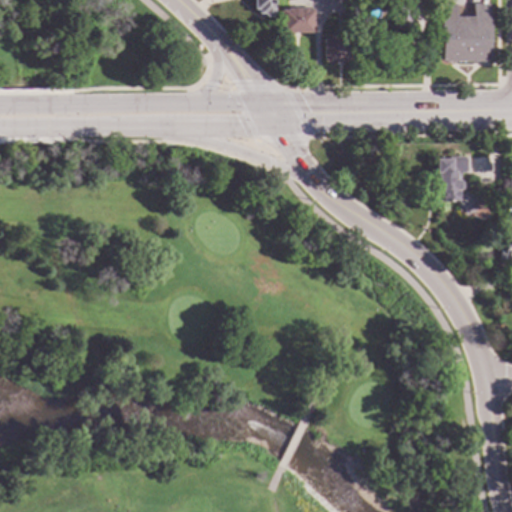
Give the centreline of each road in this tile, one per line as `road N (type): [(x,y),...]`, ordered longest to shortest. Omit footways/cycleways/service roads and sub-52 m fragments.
road 1 (tertiary): [(503,511),(489,379),(465,322),(424,268),(313,188)]
road 2 (secondary): [(297,115),(260,102),(0,106)]
road 3 (secondary): [(297,115),(511,114)]
road 4 (secondary): [(0,129),(193,128)]
road 5 (tertiary): [(193,128),(313,188)]
